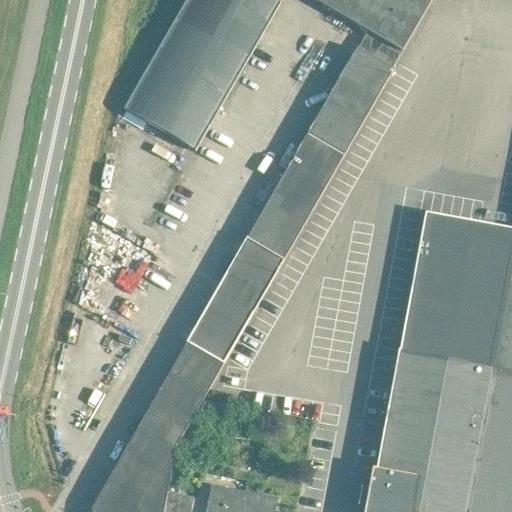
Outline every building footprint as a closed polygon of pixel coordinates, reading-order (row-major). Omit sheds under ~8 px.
[(269,0),(187,0),(123,113),(195,154),(280,6),(269,0)] [(307,0),(367,34),(401,54),(431,0),(307,0)] [(393,71),(401,54),(367,34),(358,50),(393,71)] [(175,448),(328,185),(393,71),(358,50),(239,255),(238,255),(185,345),(186,345),(91,511),(163,511),(167,494),(175,448)] [(511,511),(511,231),(425,215),(401,345),(399,353),(398,353),(377,468),(376,471),(372,471),(364,511),(511,511)] [(211,489),(207,511),(273,511),(276,502),(211,489)] [(190,511),(193,499),(167,494),(163,511),(190,511)]
